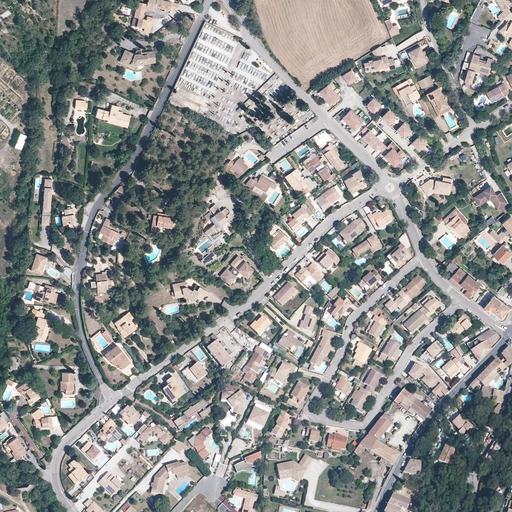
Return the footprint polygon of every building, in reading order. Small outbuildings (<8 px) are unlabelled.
[(169,10),(169,8),(171,1),(165,0),(163,0),(161,8),(169,10)] [(511,11),(509,9),(510,8),(509,6),(504,9),(498,0),(496,0),(504,11),(498,16),(499,18),(503,14),(505,17),(511,11)] [(511,4),(508,0),(498,0),(504,9),(509,6),(511,4)] [(143,10),(145,3),(137,1),(135,8),(143,10)] [(177,10),(178,3),(171,1),(169,8),(177,10)] [(141,18),(143,10),(135,8),(133,16),(138,17),(141,18)] [(0,21),(12,14),(9,9),(0,14),(0,21)] [(511,12),(505,18),(507,21),(509,20),(511,22),(510,24),(508,23),(506,25),(500,30),(504,35),(506,34),(508,31),(511,33),(511,38),(509,44),(511,45),(511,12)] [(146,19),(144,27),(143,30),(150,32),(153,17),(147,16),(146,19)] [(138,17),(138,18),(136,25),(144,27),(146,19),(141,18),(138,17)] [(393,25),(390,18),(384,20),(387,27),(393,25)] [(400,32),(398,27),(389,31),(391,36),(400,32)] [(382,51),(380,45),(372,50),(374,53),(376,55),(381,53),(382,51)] [(426,58),(424,54),(423,51),(420,46),(408,52),(415,64),(426,58)] [(154,56),(154,50),(141,51),(141,53),(134,53),(124,49),(121,55),(126,57),(124,61),(129,63),(129,64),(135,67),(136,64),(138,60),(142,59),(142,62),(152,61),(151,56),(154,56)] [(490,72),(494,60),(488,58),(487,61),(486,63),(479,60),(479,59),(480,56),(473,54),(465,81),(471,84),(475,71),(480,73),(481,69),(490,72)] [(124,61),(126,57),(121,55),(119,60),(129,64),(129,63),(124,61)] [(384,68),(390,66),(395,65),(393,58),(388,59),(387,56),(381,57),(381,58),(382,59),(380,60),(379,58),(374,60),(374,59),(368,60),(369,61),(369,63),(364,64),(366,71),(371,70),(371,71),(376,69),(376,68),(379,67),(379,66),(383,65),(384,66),(384,68)] [(417,68),(428,61),(426,58),(415,64),(417,68)] [(356,77),(351,68),(341,74),(343,78),(345,77),(346,80),(348,82),(356,77)] [(433,83),(429,75),(418,81),(422,89),(424,87),(432,83),(433,83)] [(419,94),(414,84),(410,86),(407,79),(396,85),(399,92),(402,96),(407,93),(410,99),(419,94)] [(435,88),(432,83),(424,87),(427,92),(435,88)] [(510,93),(505,83),(487,93),(492,102),(503,95),(504,96),(510,93)] [(324,97),(333,90),(331,87),(330,87),(327,84),(319,90),(324,97)] [(448,105),(438,86),(435,88),(427,92),(426,93),(430,100),(434,97),(440,109),(448,105)] [(333,90),(324,97),(329,104),(338,97),(335,94),(336,93),(333,90)] [(440,109),(434,97),(430,100),(438,115),(450,108),(448,105),(440,109)] [(381,105),(374,98),(367,105),(369,107),(371,109),(370,110),(373,113),(381,105)] [(428,109),(422,98),(419,100),(425,111),(428,109)] [(86,109),(87,102),(85,102),(75,101),(74,108),(86,109)] [(121,116),(116,114),(117,110),(118,106),(111,104),(109,111),(97,108),(95,116),(107,119),(107,118),(114,120),(113,123),(127,127),(130,115),(122,113),(121,116)] [(363,123),(360,119),(360,118),(355,113),(354,114),(350,110),(347,114),(343,118),(355,130),(363,123)] [(397,118),(390,111),(382,118),(390,125),(397,118)] [(411,130),(404,123),(396,130),(404,138),(411,130)] [(370,143),(376,136),(366,126),(362,130),(365,133),(363,136),(370,143)] [(27,136),(20,133),(15,147),(22,150),(27,136)] [(273,144),(276,142),(271,136),(268,139),(273,144)] [(376,136),(370,143),(377,150),(379,147),(383,151),(386,147),(387,146),(376,136)] [(426,144),(419,136),(412,144),(419,151),(426,144)] [(344,165),(338,156),(332,148),(334,147),(331,144),(330,142),(328,144),(329,145),(322,151),(333,166),(334,166),(337,170),(344,165)] [(395,166),(403,157),(402,156),(405,153),(401,148),(398,152),(393,147),(394,146),(391,142),(387,146),(386,147),(390,150),(384,156),(395,166)] [(366,147),(371,153),(375,150),(369,144),(366,147)] [(330,176),(316,156),(311,159),(309,157),(302,162),(304,164),(302,166),(309,175),(311,174),(310,173),(316,168),(318,172),(324,180),(327,178),(329,181),(336,177),(333,173),(330,176)] [(247,167),(242,162),(238,158),(234,162),(233,164),(229,160),(224,166),(228,169),(233,173),(235,171),(239,176),(247,167)] [(313,188),(306,179),(306,178),(303,180),(299,174),(298,172),(297,172),(295,169),(295,170),(285,177),(288,181),(290,179),(299,192),(301,191),(303,195),(313,188)] [(365,186),(362,181),(359,182),(358,179),(360,178),(363,176),(359,170),(351,174),(352,176),(344,181),(346,184),(349,189),(348,189),(351,194),(365,186)] [(276,185),(261,175),(258,179),(256,182),(253,180),(253,179),(250,177),(245,185),(249,187),(250,185),(253,187),(255,185),(263,190),(265,192),(269,186),(274,189),(276,185)] [(317,185),(314,180),(312,182),(309,177),(306,179),(313,188),(317,185)] [(442,182),(430,179),(420,186),(428,196),(433,193),(450,195),(452,179),(443,178),(442,182)] [(51,199),(52,180),(45,179),(42,210),(50,211),(50,203),(49,203),(49,199),(51,199)] [(299,192),(290,179),(288,181),(297,194),(299,192)] [(263,190),(255,185),(253,187),(252,190),(260,195),(263,190)] [(123,196),(126,189),(120,186),(114,192),(123,196)] [(340,196),(333,186),(317,198),(319,201),(317,202),(323,210),(330,204),(328,201),(335,196),(336,199),(340,196)] [(497,194),(492,187),(489,186),(484,190),(474,196),(479,204),(484,201),(484,199),(488,196),(491,197),(495,204),(500,200),(503,205),(508,201),(501,191),(497,194)] [(315,208),(307,198),(304,200),(312,210),(315,208)] [(306,218),(309,216),(305,210),(308,207),(304,203),(301,205),(301,206),(292,214),(294,217),(287,223),(293,230),(300,224),(298,222),(305,216),(306,218)] [(227,219),(224,216),(228,213),(224,208),(220,211),(219,210),(220,210),(215,204),(209,208),(214,214),(213,215),(209,211),(204,216),(207,220),(209,218),(214,224),(206,230),(208,234),(212,238),(217,233),(218,235),(224,230),(222,227),(220,225),(223,222),(227,219)] [(75,224),(72,208),(64,210),(65,215),(62,216),(62,218),(63,226),(67,225),(66,222),(69,221),(70,224),(75,224)] [(467,221),(459,212),(458,213),(455,209),(445,218),(449,221),(447,223),(450,228),(452,226),(462,236),(463,237),(466,235),(465,234),(470,229),(465,223),(467,221)] [(171,227),(172,217),(179,215),(179,213),(165,210),(164,213),(164,216),(157,214),(153,214),(152,219),(151,228),(158,230),(158,225),(171,227)] [(391,219),(386,210),(382,213),(379,214),(378,213),(377,211),(372,214),(371,213),(367,215),(372,224),(376,222),(378,225),(383,222),(384,223),(391,219)] [(49,225),(49,216),(42,215),(41,225),(49,225)] [(511,216),(510,215),(502,222),(507,227),(503,231),(502,230),(498,234),(501,237),(506,241),(511,234),(511,216)] [(115,240),(119,233),(107,227),(109,222),(110,219),(106,217),(99,232),(102,234),(105,235),(103,240),(111,244),(114,239),(115,240)] [(274,222),(270,217),(265,222),(270,226),(273,223),(274,222)] [(365,225),(359,217),(356,220),(355,219),(339,233),(344,239),(345,238),(348,242),(349,241),(352,238),(364,229),(363,228),(365,225)] [(288,238),(279,229),(276,231),(275,230),(277,227),(273,223),(270,226),(266,231),(270,235),(270,234),(273,237),(268,242),(275,249),(284,240),(285,240),(288,238)] [(462,236),(452,226),(450,228),(460,238),(462,236)] [(501,237),(498,234),(492,229),(489,232),(498,241),(501,237)] [(213,242),(220,236),(218,235),(217,233),(212,238),(208,234),(207,235),(213,242)] [(381,247),(376,239),(373,241),(370,237),(366,240),(352,249),(354,252),(356,256),(360,254),(359,252),(370,245),(373,250),(371,251),(372,253),(381,247)] [(392,258),(396,263),(397,263),(405,255),(403,253),(407,250),(401,243),(386,256),(389,260),(392,258)] [(511,253),(502,244),(493,253),(502,262),(511,253)] [(373,250),(370,245),(359,252),(360,254),(369,248),(371,251),(373,250)] [(326,256),(324,253),(323,252),(318,257),(321,260),(318,263),(323,268),(324,267),(329,261),(331,263),(332,262),(334,260),(336,263),(340,260),(331,251),(326,256)] [(202,263),(211,256),(209,253),(200,260),(202,263)] [(41,274),(46,257),(36,254),(30,270),(41,274)] [(251,268),(245,262),(244,262),(243,263),(240,261),(241,259),(237,255),(230,263),(233,266),(229,271),(226,268),(220,275),(229,284),(235,277),(234,276),(239,271),(244,276),(251,268)] [(454,273),(459,267),(452,261),(447,267),(454,273)] [(321,272),(312,263),(307,268),(305,267),(303,269),(302,268),(294,275),(301,282),(309,274),(316,282),(322,275),(319,273),(321,272)] [(480,283),(460,267),(459,267),(454,273),(452,276),(467,289),(464,293),(469,297),(480,283)] [(246,278),(253,270),(251,268),(244,276),(246,278)] [(372,284),(376,280),(377,281),(381,278),(374,270),(371,273),(369,272),(362,279),(366,284),(369,287),(372,284)] [(107,285),(111,284),(111,275),(106,276),(106,274),(95,275),(96,281),(93,282),(93,287),(97,287),(97,289),(103,289),(103,291),(107,291),(107,285)] [(401,290),(410,300),(411,300),(413,298),(412,296),(418,290),(425,284),(417,275),(411,281),(412,283),(406,289),(404,287),(401,290)] [(467,289),(452,276),(448,280),(464,293),(467,289)] [(366,284),(362,279),(357,283),(362,287),(366,284)] [(308,281),(304,285),(308,289),(313,285),(308,281)] [(58,294),(55,293),(50,291),(51,287),(45,285),(44,287),(36,285),(32,282),(30,282),(27,288),(34,290),(34,291),(37,293),(35,300),(40,301),(41,298),(55,303),(58,294)] [(194,292),(191,290),(186,287),(184,282),(172,284),(173,291),(171,292),(172,296),(174,295),(174,296),(182,294),(187,297),(188,301),(192,300),(194,301),(197,303),(199,299),(200,300),(206,291),(199,286),(196,290),(194,292)] [(281,305),(296,290),(289,283),(283,290),(281,289),(273,297),(281,305)] [(330,299),(340,290),(336,286),(327,295),(330,299)] [(503,296),(507,290),(502,286),(498,291),(503,296)] [(400,310),(410,300),(401,290),(398,293),(400,296),(393,302),(391,300),(384,306),(390,313),(397,307),(400,310)] [(187,297),(182,294),(174,296),(175,298),(182,296),(185,298),(187,303),(194,301),(192,300),(188,301),(187,297)] [(509,306),(493,294),(483,307),(499,319),(509,306)] [(342,312),(345,308),(347,305),(349,306),(352,303),(346,298),(343,301),(339,298),(333,305),(335,307),(330,314),(334,317),(336,314),(340,317),(343,313),(342,312)] [(429,314),(432,311),(440,304),(434,298),(430,301),(429,301),(423,306),(419,310),(426,318),(430,315),(429,314)] [(305,314),(303,321),(300,328),(311,331),(316,317),(310,315),(313,308),(306,306),(304,313),(305,314)] [(44,338),(50,320),(43,318),(45,313),(32,309),(30,314),(38,316),(32,334),(44,338)] [(416,327),(426,318),(419,310),(403,325),(410,332),(416,327)] [(129,323),(128,321),(130,319),(133,317),(128,311),(114,322),(117,326),(116,327),(123,336),(135,327),(131,321),(129,323)] [(258,335),(270,323),(262,315),(256,322),(250,327),(258,335)] [(382,326),(385,322),(375,316),(372,320),(375,321),(368,333),(377,338),(383,327),(382,326)] [(465,331),(471,326),(462,317),(458,321),(459,322),(460,323),(459,324),(458,322),(449,331),(455,337),(456,337),(464,330),(465,331)] [(300,342),(292,337),(295,334),(288,329),(286,333),(288,334),(286,337),(285,338),(282,336),(277,343),(285,348),(287,345),(290,348),(292,345),(296,348),(300,342)] [(330,346),(333,342),(331,341),(334,332),(323,329),(321,335),(323,337),(309,361),(315,365),(321,354),(324,356),(329,346),(330,346)] [(499,338),(496,334),(491,330),(477,338),(481,343),(486,341),(489,346),(499,338)] [(112,339),(107,331),(103,334),(109,342),(112,339)] [(491,350),(489,346),(486,341),(481,343),(477,338),(466,345),(479,362),(491,350)] [(205,347),(221,367),(231,359),(228,355),(231,353),(227,349),(224,351),(221,348),(224,345),(221,341),(218,343),(215,339),(205,347)] [(398,349),(400,346),(391,340),(390,339),(379,358),(385,361),(387,357),(388,357),(391,359),(397,349),(398,349)] [(437,339),(425,350),(426,351),(423,353),(425,356),(428,354),(432,358),(444,347),(437,339)] [(371,350),(358,342),(356,346),(359,348),(353,358),(363,364),(371,350)] [(129,361),(116,344),(104,354),(108,359),(109,358),(112,356),(117,362),(120,367),(129,361)] [(253,371),(262,357),(265,358),(269,353),(258,346),(244,369),(247,371),(243,377),(252,383),(256,377),(253,375),(255,372),(253,371)] [(511,362),(511,350),(508,346),(501,354),(504,358),(505,359),(501,363),(506,368),(511,362)] [(451,352),(453,354),(457,359),(460,357),(455,349),(455,348),(451,351),(451,352)] [(395,361),(401,351),(397,349),(391,359),(395,361)] [(318,366),(324,356),(321,354),(315,365),(318,366)] [(18,369),(18,361),(15,361),(15,356),(10,356),(10,369),(15,369),(18,369)] [(461,366),(453,357),(450,359),(451,360),(442,369),(450,378),(459,369),(458,368),(461,366)] [(506,368),(501,363),(500,362),(496,358),(489,366),(497,375),(506,368)] [(206,374),(196,362),(192,366),(186,370),(184,369),(181,372),(186,378),(190,375),(195,382),(206,374)] [(282,382),(291,368),(282,362),(277,370),(274,367),(269,375),(282,382)] [(409,376),(418,366),(419,365),(415,363),(408,374),(409,376)] [(418,366),(409,376),(407,379),(412,383),(419,376),(422,379),(419,382),(427,390),(430,387),(433,390),(432,392),(435,396),(437,394),(442,399),(448,392),(440,384),(425,369),(424,370),(418,366)] [(492,380),(497,375),(489,366),(476,379),(479,382),(483,386),(485,387),(487,385),(492,380)] [(373,388),(378,379),(380,379),(382,375),(372,369),(363,383),(367,385),(364,390),(371,394),(374,389),(373,388)] [(262,384),(268,373),(264,371),(258,382),(262,384)] [(73,380),(72,372),(61,372),(61,380),(60,380),(60,390),(65,390),(71,389),(71,380),(73,380)] [(344,395),(350,385),(346,382),(347,379),(341,375),(339,379),(340,379),(334,388),(344,395)] [(184,393),(172,376),(168,379),(169,380),(166,383),(167,385),(161,389),(166,395),(168,393),(174,401),(184,393)] [(475,386),(479,382),(476,379),(469,386),(472,389),(475,386)] [(38,392),(32,384),(30,385),(26,380),(18,386),(22,392),(24,390),(30,397),(27,399),(30,403),(37,397),(35,394),(37,393),(38,392)] [(304,394),(308,386),(298,380),(290,394),(293,396),(295,397),(299,399),(300,400),(304,394)] [(501,403),(503,392),(493,390),(488,388),(485,387),(483,386),(481,392),(479,400),(491,402),(501,403)] [(371,394),(364,390),(360,387),(358,391),(353,399),(350,404),(360,410),(364,402),(367,397),(369,398),(371,394)] [(241,400),(245,397),(239,390),(234,395),(232,392),(222,390),(221,399),(227,400),(233,407),(234,408),(241,409),(242,405),(242,402),(241,400)] [(421,405),(409,395),(403,391),(402,390),(393,402),(403,409),(404,406),(408,409),(407,412),(413,417),(415,414),(419,417),(417,419),(422,423),(432,409),(423,402),(421,405)] [(297,403),(293,401),(291,399),(289,398),(287,402),(296,407),(298,404),(297,403)] [(212,411),(213,405),(206,410),(204,407),(207,405),(203,400),(183,414),(187,419),(202,409),(204,412),(199,415),(202,418),(212,411)] [(494,421),(501,404),(499,404),(495,409),(494,413),(492,412),(491,415),(492,416),(491,420),(494,421)] [(140,416),(135,410),(134,411),(130,407),(129,408),(128,407),(126,406),(122,411),(121,409),(117,412),(123,417),(126,414),(135,423),(138,419),(137,419),(140,416)] [(262,426),(268,413),(254,406),(247,419),(253,422),(254,421),(255,422),(256,423),(256,424),(262,426)] [(52,425),(51,416),(43,417),(43,414),(38,408),(30,413),(34,418),(35,427),(36,427),(48,425),(48,429),(53,428),(52,425)] [(9,419),(2,409),(0,411),(0,429),(5,426),(4,424),(6,423),(5,421),(9,419)] [(287,420),(289,415),(281,410),(278,415),(279,416),(275,422),(277,423),(273,429),(272,429),(270,432),(280,438),(282,434),(281,434),(285,427),(284,427),(285,425),(287,420)] [(135,423),(126,414),(123,417),(122,418),(123,420),(126,417),(133,425),(135,423)] [(376,439),(392,420),(382,414),(367,434),(368,434),(376,439)] [(60,424),(56,415),(51,416),(52,425),(60,424)] [(470,427),(459,416),(452,423),(459,430),(458,432),(460,434),(461,436),(467,430),(471,434),(475,430),(471,426),(470,427)] [(185,424),(181,418),(174,423),(181,432),(183,431),(180,427),(185,424)] [(120,436),(111,427),(112,426),(115,423),(110,419),(103,426),(103,427),(101,429),(103,431),(102,433),(101,431),(100,432),(97,435),(103,441),(110,433),(117,439),(120,436)] [(162,433),(157,428),(147,428),(143,424),(137,431),(141,435),(142,436),(141,437),(140,436),(136,440),(143,446),(147,441),(146,440),(151,435),(154,435),(157,438),(158,437),(161,439),(160,440),(164,444),(170,438),(163,431),(162,433)] [(202,442),(206,439),(205,439),(211,433),(206,427),(200,433),(201,433),(195,438),(194,448),(197,451),(198,453),(198,454),(197,454),(203,461),(206,458),(209,456),(204,449),(202,445),(202,442)] [(316,442),(318,432),(310,430),(310,428),(307,428),(305,435),(309,436),(308,440),(316,442)] [(227,439),(228,432),(219,431),(219,439),(227,439)] [(347,437),(340,436),(333,434),(329,433),(326,445),(331,446),(330,449),(340,451),(340,448),(344,449),(347,437)] [(388,449),(375,441),(376,439),(368,434),(358,445),(353,452),(356,455),(361,447),(381,458),(392,464),(399,452),(389,447),(388,449)] [(26,451),(16,437),(13,438),(7,443),(12,450),(11,450),(16,457),(26,451)] [(43,455),(31,437),(28,439),(40,457),(43,455)] [(242,449),(246,442),(238,438),(235,446),(238,447),(242,449)] [(179,453),(183,448),(185,446),(179,440),(172,447),(179,453)] [(101,453),(88,441),(84,446),(86,447),(82,451),(93,461),(101,453)] [(492,461),(500,445),(493,441),(484,457),(492,461)] [(12,450),(7,443),(3,445),(4,448),(8,453),(11,450),(12,450)] [(450,460),(455,449),(445,445),(438,460),(447,465),(448,465),(450,460)] [(259,467),(260,461),(257,460),(257,458),(260,457),(261,451),(255,453),(253,449),(241,454),(244,460),(242,461),(233,465),(235,468),(236,472),(241,470),(245,470),(245,468),(251,468),(251,466),(259,467)] [(304,472),(301,471),(303,468),(305,469),(311,458),(305,454),(298,464),(292,461),(276,464),(278,472),(285,470),(286,476),(291,474),(295,476),(296,475),(300,478),(304,472)] [(392,464),(381,458),(379,461),(391,469),(393,465),(392,464)] [(419,474),(420,460),(409,459),(403,471),(413,474),(419,474)] [(75,460),(70,464),(75,470),(71,474),(68,476),(75,484),(87,474),(75,460)] [(181,472),(188,470),(185,462),(179,464),(178,462),(174,463),(165,466),(165,465),(153,477),(154,478),(151,492),(157,493),(161,494),(165,480),(164,480),(167,476),(176,474),(176,475),(181,474),(181,472)] [(189,475),(188,470),(181,472),(181,474),(176,475),(177,479),(189,475)] [(295,476),(291,474),(286,476),(285,470),(278,472),(279,479),(291,476),(298,481),(300,478),(296,475),(295,476)] [(122,485),(108,472),(98,482),(101,486),(103,484),(114,494),(122,485)] [(114,494),(103,484),(101,486),(112,496),(114,494)] [(251,508),(254,500),(256,500),(257,494),(235,488),(234,490),(233,490),(233,491),(233,493),(233,494),(245,498),(243,506),(245,506),(243,511),(254,511),(255,509),(251,508)] [(405,510),(409,499),(391,493),(386,503),(400,508),(405,510)] [(90,499),(84,504),(88,508),(85,510),(86,511),(104,511),(94,501),(93,502),(90,499)] [(412,511),(405,510),(400,508),(386,503),(382,511),(385,511),(412,511)]
